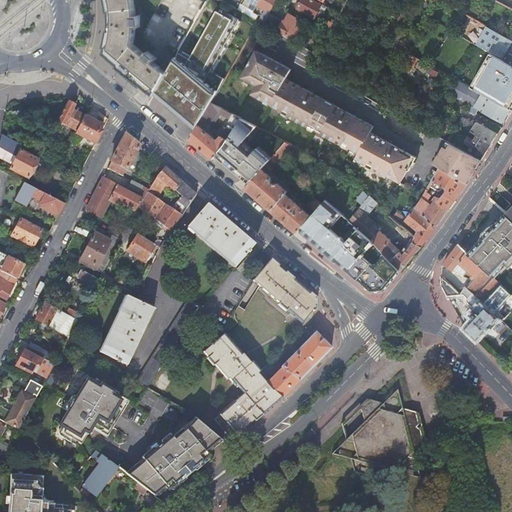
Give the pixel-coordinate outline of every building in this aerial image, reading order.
[(108,0),(111,9),(111,17),(111,27),(106,53),(131,74),(155,94),(157,90),(167,73),(154,62),(157,58),(148,51),(145,55),(133,45),(136,27),(140,27),(140,15),(136,15),(133,0),(108,0)] [(235,0),(220,0),(235,8),(237,5),(235,0)] [(276,0),(259,0),(257,5),(265,10),(261,17),(253,12),(251,17),(263,25),(276,0)] [(313,20),(322,5),(312,0),(302,0),(297,11),(313,20)] [(247,9),(240,4),(237,10),(251,17),(253,12),(247,9)] [(167,73),(157,90),(164,96),(160,99),(176,111),(196,128),(211,103),(225,79),(214,74),(210,71),(239,20),(221,10),(220,13),(217,11),(189,60),(178,53),(167,73)] [(289,14),(286,21),(284,24),(282,23),(278,31),(296,40),(305,23),(289,14)] [(239,20),(210,71),(214,74),(243,22),(239,20)] [(511,40),(507,38),(487,27),(484,31),(485,32),(477,45),(483,49),(484,47),(502,57),(503,60),(511,65),(511,40)] [(415,57),(424,39),(419,36),(410,55),(415,57)] [(301,122),(307,125),(322,134),(327,137),(326,138),(347,150),(348,149),(358,154),(357,156),(354,160),(355,161),(362,165),(361,166),(385,180),(386,178),(399,185),(406,172),(408,173),(415,160),(370,134),(373,128),(285,79),(291,70),(256,50),(241,77),(255,86),(250,94),(270,105),(280,110),(279,112),(300,124),(301,122)] [(486,62),(490,64),(495,55),(491,53),(486,62)] [(415,57),(410,55),(409,54),(400,71),(406,74),(407,71),(411,73),(418,59),(415,57)] [(511,65),(503,60),(495,55),(490,64),(486,62),(478,76),(482,78),(474,90),(489,99),(511,111),(511,65)] [(416,76),(411,73),(407,71),(406,74),(408,78),(413,80),(416,76)] [(482,78),(478,76),(470,88),(472,89),(474,90),(482,78)] [(504,125),(511,111),(498,104),(489,99),(474,90),(470,88),(469,87),(459,82),(451,96),(469,105),(478,110),(504,125)] [(164,96),(157,90),(155,94),(160,99),(164,96)] [(57,121),(77,132),(85,117),(73,110),(75,106),(71,104),(67,102),(57,121)] [(211,103),(196,128),(189,139),(201,149),(213,159),(216,156),(224,147),(240,118),(233,114),(219,135),(221,136),(217,141),(204,130),(206,127),(207,127),(210,123),(219,110),(222,111),(223,109),(211,103)] [(478,110),(469,105),(467,109),(466,110),(475,116),(478,110)] [(76,134),(95,144),(102,131),(99,129),(101,125),(85,117),(77,132),(76,134)] [(492,143),(498,134),(474,120),(472,123),(462,117),(458,124),(477,135),(492,143)] [(257,126),(240,118),(224,147),(216,156),(220,159),(242,178),(245,174),(252,180),(262,169),(270,160),(272,157),(259,146),(256,150),(252,154),(241,145),(245,141),(257,126)] [(322,134),(307,125),(306,127),(321,136),(322,134)] [(125,134),(107,168),(123,177),(133,156),(138,146),(125,134)] [(12,165),(10,169),(27,179),(32,169),(37,160),(18,150),(21,145),(1,135),(0,137),(0,145),(16,154),(18,155),(12,165)] [(482,159),(492,143),(477,135),(474,140),(468,137),(465,142),(471,145),(467,151),(482,159)] [(256,150),(245,141),(241,145),(252,154),(256,150)] [(467,151),(448,141),(441,153),(434,165),(440,169),(467,184),(475,171),(482,159),(467,151)] [(276,165),(293,146),(286,142),(272,157),(270,160),(276,165)] [(16,154),(0,145),(0,159),(12,165),(18,155),(16,154)] [(138,207),(170,231),(181,216),(173,210),(152,196),(154,193),(159,196),(165,187),(171,192),(172,191),(174,192),(175,191),(181,196),(177,203),(186,209),(196,195),(180,181),(164,167),(156,177),(148,190),(138,207)] [(272,178),(262,169),(246,188),(287,223),(297,233),(298,232),(306,223),(311,217),(286,195),(288,192),(278,184),(273,184),(272,183),(272,178)] [(456,201),(467,184),(440,169),(439,171),(434,181),(448,190),(442,197),(440,196),(432,206),(428,203),(434,195),(432,193),(435,189),(430,186),(417,207),(435,228),(449,209),(450,209),(456,200),(456,201)] [(245,174),(242,178),(249,184),(252,180),(245,174)] [(102,178),(86,210),(101,218),(102,217),(106,219),(112,206),(108,204),(111,199),(135,212),(138,207),(148,190),(143,187),(139,193),(137,197),(102,178)] [(139,193),(143,187),(131,181),(128,187),(139,193)] [(58,216),(64,204),(22,182),(13,201),(25,207),(30,196),(38,200),(36,204),(58,216)] [(422,248),(425,242),(417,236),(416,238),(415,237),(408,250),(407,250),(403,254),(381,231),(383,228),(367,216),(378,203),(365,191),(357,201),(362,205),(350,221),(373,241),(400,270),(402,272),(422,248)] [(311,206),(316,211),(322,204),(317,199),(311,206)] [(306,223),(301,229),(371,291),(384,291),(400,270),(373,241),(350,221),(345,216),(337,209),(336,208),(326,200),(322,204),(316,211),(311,217),(306,223)] [(254,245),(207,204),(187,227),(234,268),(247,253),(249,254),(250,252),(249,251),(254,245)] [(338,206),(336,208),(337,209),(345,216),(347,213),(338,206)] [(435,228),(417,207),(416,207),(405,221),(418,232),(416,235),(417,236),(425,242),(435,228)] [(393,217),(398,222),(403,216),(398,212),(393,217)] [(480,264),(493,276),(504,263),(506,265),(509,268),(511,264),(511,219),(508,216),(506,214),(496,224),(495,223),(480,240),(481,241),(469,253),(473,258),(480,264)] [(42,229),(21,218),(11,236),(33,247),(37,238),(42,229)] [(113,222),(106,233),(119,240),(121,234),(125,229),(113,222)] [(466,251),(469,253),(481,241),(480,240),(495,223),(494,222),(466,251)] [(121,234),(119,240),(124,243),(132,231),(126,227),(125,229),(121,234)] [(106,233),(101,230),(97,235),(94,233),(87,248),(79,262),(101,274),(102,273),(113,251),(119,240),(106,233)] [(154,245),(137,234),(126,251),(143,262),(149,254),(154,245)] [(505,319),(511,312),(511,293),(495,278),(493,276),(480,264),(473,258),(469,253),(466,251),(459,244),(444,264),(456,273),(464,277),(472,281),(468,285),(505,319)] [(0,253),(0,270),(16,279),(23,265),(21,264),(23,261),(25,257),(9,249),(6,257),(0,253)] [(270,260),(252,280),(279,304),(278,305),(285,312),(287,310),(301,323),(312,310),(314,312),(316,309),(316,297),(310,292),(309,293),(270,260)] [(493,276),(495,278),(506,265),(504,263),(493,276)] [(12,287),(16,279),(0,270),(0,300),(4,303),(9,295),(13,287),(12,287)] [(98,280),(80,270),(79,273),(77,277),(88,283),(83,292),(90,295),(97,281),(98,280)] [(102,273),(101,274),(98,280),(97,281),(109,287),(114,279),(102,273)] [(461,294),(442,276),(443,286),(445,291),(448,297),(463,295),(465,295),(466,296),(467,297),(466,301),(475,309),(469,314),(474,318),(465,328),(471,334),(478,341),(499,317),(466,286),(461,294)] [(153,309),(130,298),(126,295),(99,352),(117,360),(116,361),(119,363),(119,362),(126,365),(153,309)] [(187,302),(136,382),(148,389),(198,309),(187,302)] [(73,327),(76,321),(66,315),(45,304),(36,320),(66,336),(71,326),(73,327)] [(68,310),(66,315),(76,321),(79,316),(68,310)] [(281,368),(266,383),(271,390),(282,398),(331,348),(315,333),(281,368)] [(261,415),(262,416),(265,413),(256,404),(271,390),(266,383),(265,383),(257,374),(260,371),(252,361),(250,362),(242,353),(241,354),(223,334),(202,352),(227,380),(228,379),(236,388),(237,386),(243,393),(213,419),(230,440),(261,415)] [(19,361),(25,350),(22,348),(16,360),(19,361)] [(31,362),(35,355),(25,350),(19,361),(17,364),(16,366),(30,374),(32,370),(35,365),(31,362)] [(46,377),(53,365),(35,355),(31,362),(35,365),(32,370),(46,377)] [(86,379),(58,425),(65,430),(63,434),(80,444),(91,426),(107,436),(128,401),(100,384),(98,387),(86,379)] [(0,421),(18,431),(19,428),(20,426),(41,387),(29,381),(23,392),(21,391),(10,412),(0,406),(0,421)] [(280,400),(282,398),(271,390),(256,404),(265,413),(280,400)] [(402,409),(397,414),(386,411),(384,404),(367,399),(360,407),(362,412),(363,413),(363,415),(363,417),(364,418),(365,419),(366,419),(366,420),(364,422),(346,441),(355,476),(364,478),(376,466),(401,473),(399,465),(407,458),(415,459),(427,448),(424,435),(416,427),(421,423),(418,414),(402,409)] [(144,462),(127,476),(146,491),(153,495),(165,485),(168,489),(185,475),(185,476),(192,471),(191,470),(207,456),(203,451),(218,439),(195,419),(194,422),(190,426),(174,440),(170,437),(143,460),(144,462)] [(95,451),(101,456),(104,451),(98,446),(95,451)] [(96,498),(117,468),(101,456),(95,451),(90,458),(99,465),(83,488),(96,498)] [(41,511),(42,503),(32,502),(33,487),(12,486),(10,511),(41,511)] [(151,511),(161,502),(153,495),(146,491),(138,501),(151,511)]
